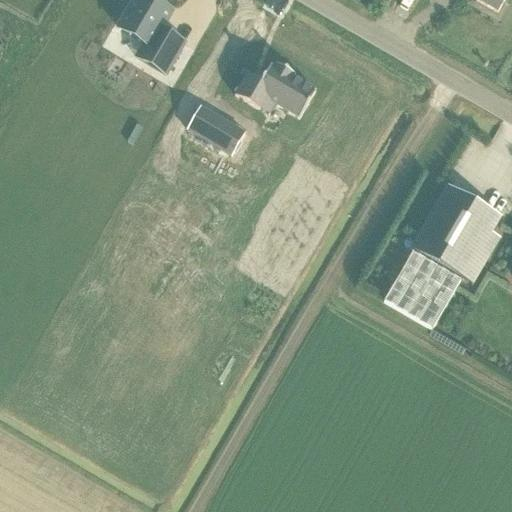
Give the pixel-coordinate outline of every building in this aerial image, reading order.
[(147,0),(137,0),(120,31),(151,49),(143,62),(167,76),(185,45),(161,31),(171,14),(147,0)] [(506,0),(473,0),(498,14),(506,0)] [(277,66),(275,69),(271,68),(262,84),(248,76),(235,97),(260,111),(267,99),(301,119),(316,94),(294,81),(296,77),(277,66)] [(208,108),(196,129),(247,158),(259,137),(208,108)] [(384,303),(432,331),(498,218),(450,190),(384,303)]
